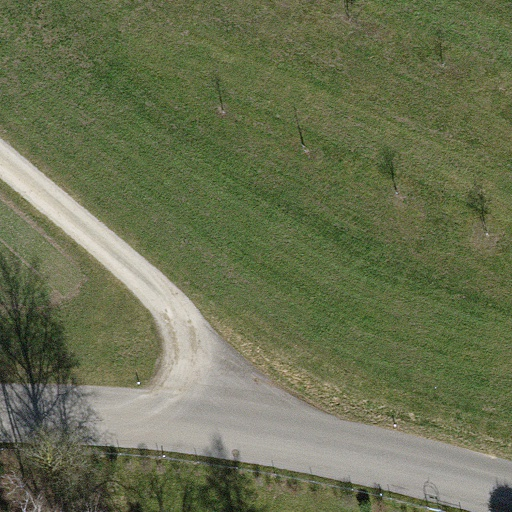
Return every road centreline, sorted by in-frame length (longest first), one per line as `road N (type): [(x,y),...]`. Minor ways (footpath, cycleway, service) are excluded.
road 1 (tertiary): [(511,488),(373,453),(227,431),(138,419),(0,417)]
road 2 (track): [(227,431),(217,366),(186,323),(0,160)]
